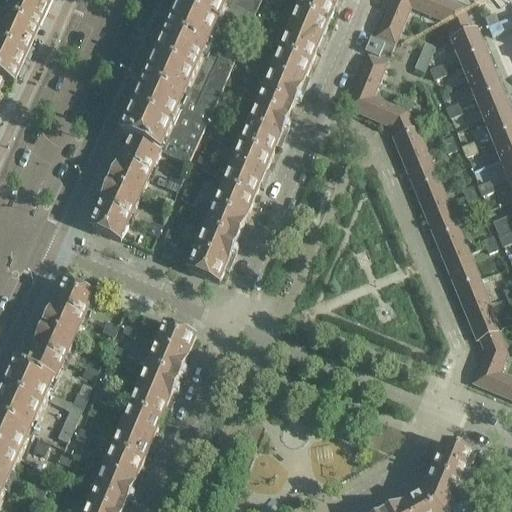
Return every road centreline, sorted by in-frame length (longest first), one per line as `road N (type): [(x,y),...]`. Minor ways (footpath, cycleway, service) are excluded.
road 1 (residential): [(437,415),(459,359),(390,177),(374,141),(314,116)]
road 2 (residential): [(40,250),(152,0)]
road 3 (residential): [(437,415),(228,326)]
road 4 (residential): [(228,326),(314,116)]
road 5 (residential): [(85,0),(0,188)]
road 6 (residential): [(228,326),(40,250)]
road 7 (residential): [(154,511),(228,326)]
road 8 (residential): [(351,511),(400,486),(437,415)]
road 9 (residential): [(314,116),(364,0)]
